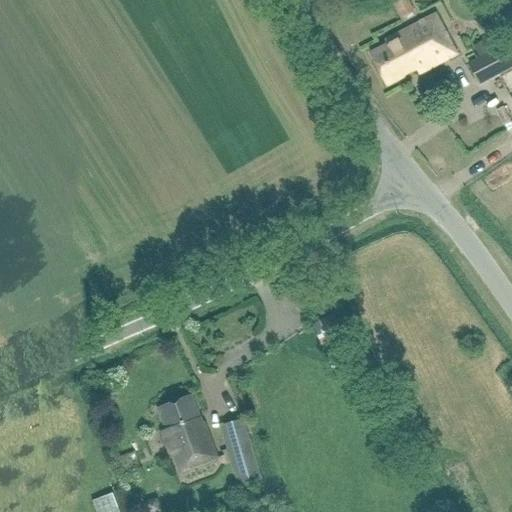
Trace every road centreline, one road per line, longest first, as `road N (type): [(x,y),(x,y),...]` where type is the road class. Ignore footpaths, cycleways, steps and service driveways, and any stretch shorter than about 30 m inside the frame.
road 1 (unclassified): [(0,387),(274,262),(416,181)]
road 2 (unclassified): [(416,181),(346,89),(299,0)]
road 3 (unclassified): [(511,306),(416,181)]
